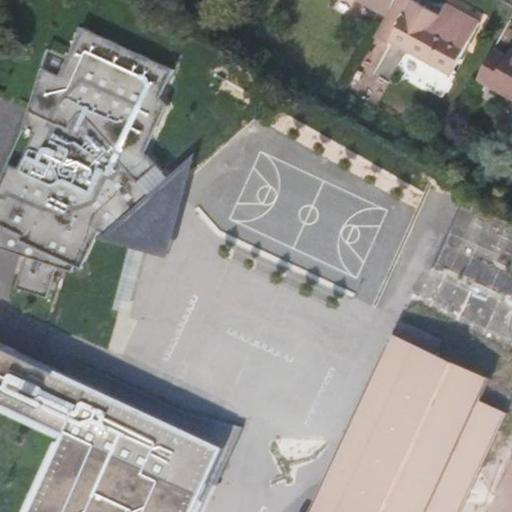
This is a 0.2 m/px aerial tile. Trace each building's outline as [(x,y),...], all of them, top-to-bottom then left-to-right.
[(396,0),(357,0),(387,17),(396,0)] [(392,42),(452,75),(469,44),(481,23),(458,10),(455,15),(444,9),(441,15),(413,0),(396,0),(387,17),(376,38),(390,46),(392,42)] [(458,10),(447,4),(444,9),(455,15),(458,10)] [(0,198),(0,225),(2,226),(20,235),(18,240),(44,252),(42,260),(25,254),(24,256),(14,288),(46,298),(56,266),(72,271),(74,265),(80,268),(97,231),(103,234),(108,236),(129,217),(127,215),(149,196),(150,198),(153,196),(139,181),(154,168),(158,172),(161,169),(144,151),(165,106),(166,106),(167,104),(159,96),(172,68),(81,25),(58,74),(40,66),(28,105),(27,110),(29,112),(22,129),(32,133),(20,159),(0,198)] [(495,49),(478,80),(511,98),(511,47),(511,48),(507,55),(495,49)] [(189,172),(195,152),(167,177),(161,169),(158,172),(154,168),(139,181),(153,196),(150,198),(149,196),(127,215),(129,217),(108,236),(103,234),(98,238),(128,245),(144,249),(167,255),(189,172)] [(511,231),(479,216),(465,244),(499,260),(511,233),(511,231)] [(20,235),(2,226),(0,229),(0,248),(24,256),(25,254),(42,260),(44,252),(18,240),(20,235)] [(144,249),(128,245),(112,308),(116,309),(128,312),(144,249)] [(511,300),(433,266),(417,301),(511,342),(511,300)] [(330,471),(310,511),(458,511),(506,411),(480,399),(491,377),(436,352),(443,338),(401,319),(330,471)] [(195,511),(203,495),(235,427),(185,414),(69,361),(60,379),(28,364),(0,351),(0,414),(63,444),(31,511),(195,511)]
